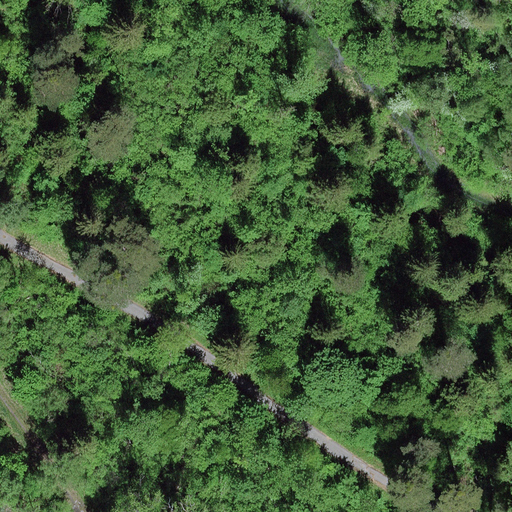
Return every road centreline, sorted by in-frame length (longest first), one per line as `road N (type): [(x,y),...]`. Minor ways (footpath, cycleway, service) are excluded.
road 1 (track): [(0,228),(166,326),(331,446),(445,511)]
road 2 (track): [(0,398),(77,511)]
